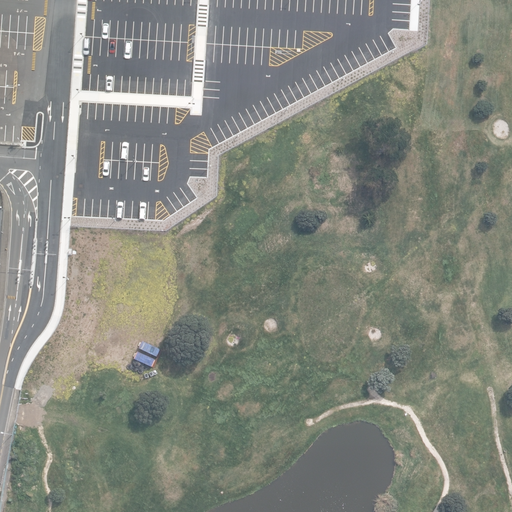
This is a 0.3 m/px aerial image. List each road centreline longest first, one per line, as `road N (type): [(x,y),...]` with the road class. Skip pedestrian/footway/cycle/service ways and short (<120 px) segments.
road 1 (unclassified): [(53,160),(43,298),(9,363)]
road 2 (unclassified): [(9,363),(24,226),(0,171)]
road 3 (unclassified): [(64,0),(53,160)]
